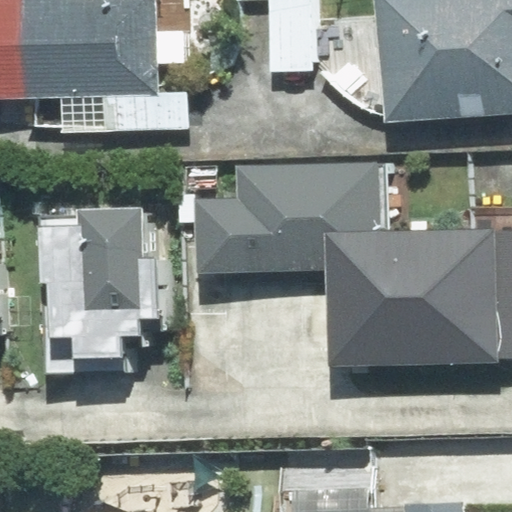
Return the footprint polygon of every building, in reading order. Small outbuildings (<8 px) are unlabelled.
[(166,0),(0,0),(0,103),(109,101),(110,134),(211,132),(210,94),(170,95),(170,69),(200,69),(199,27),(167,28),(166,0)] [(320,0),(249,0),(249,4),(280,6),(276,79),(317,81),(320,0)] [(383,0),(341,0),(339,53),(380,55),(383,0)] [(511,0),(389,0),(395,127),(511,121),(511,0)] [(398,163),(252,165),(253,196),(212,197),(212,272),(344,270),(343,235),(399,234),(398,163)] [(177,215),(57,219),(61,346),(93,345),(93,364),(139,362),(138,340),(163,339),(162,325),(181,324),(177,215)] [(3,216),(0,216),(0,344),(2,345),(1,325),(20,324),(15,252),(5,253),(3,216)] [(343,235),(344,270),(345,371),(511,368),(511,232),(399,234),(343,235)] [(421,511),(482,511),(482,503),(421,505),(421,511)]
